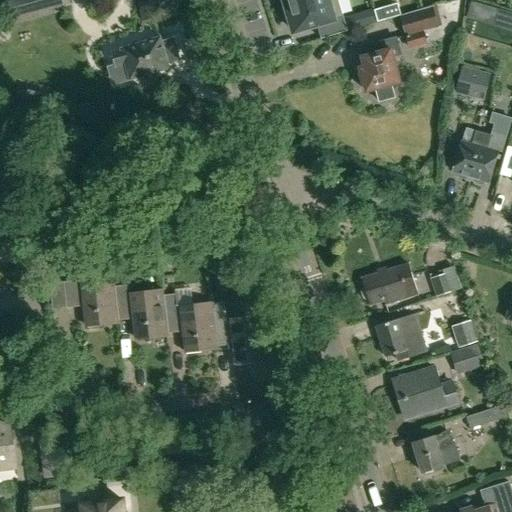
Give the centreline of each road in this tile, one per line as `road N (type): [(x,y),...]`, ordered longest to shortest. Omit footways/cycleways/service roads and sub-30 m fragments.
road 1 (residential): [(278,511),(245,407),(123,408),(36,327),(22,300),(10,180),(64,175)]
road 2 (tertiary): [(380,503),(282,187)]
road 3 (residential): [(511,247),(308,183),(282,187)]
road 4 (tertiary): [(282,187),(221,0)]
